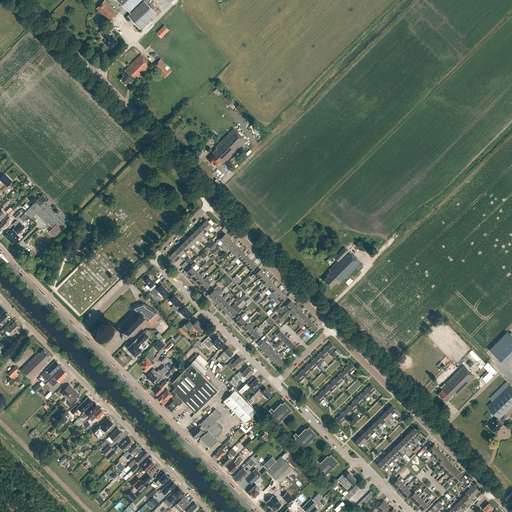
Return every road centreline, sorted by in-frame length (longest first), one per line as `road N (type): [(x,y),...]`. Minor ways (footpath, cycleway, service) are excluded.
road 1 (residential): [(211,511),(0,297)]
road 2 (residential): [(208,204),(162,140),(25,0)]
road 3 (secondary): [(251,511),(76,333)]
road 4 (residential): [(490,492),(330,328)]
road 5 (residential): [(409,511),(275,383)]
road 6 (residential): [(275,383),(153,258)]
road 7 (residential): [(330,328),(208,204)]
